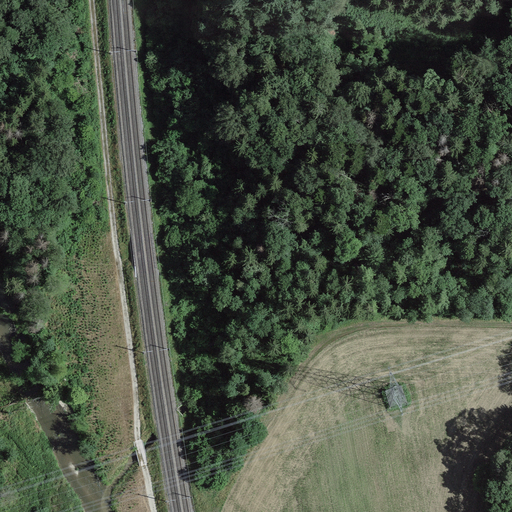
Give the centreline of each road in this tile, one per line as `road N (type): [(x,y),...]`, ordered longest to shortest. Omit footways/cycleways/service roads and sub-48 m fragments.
road 1 (track): [(155,511),(134,418),(92,0)]
road 2 (track): [(386,0),(426,16),(456,17),(510,0)]
